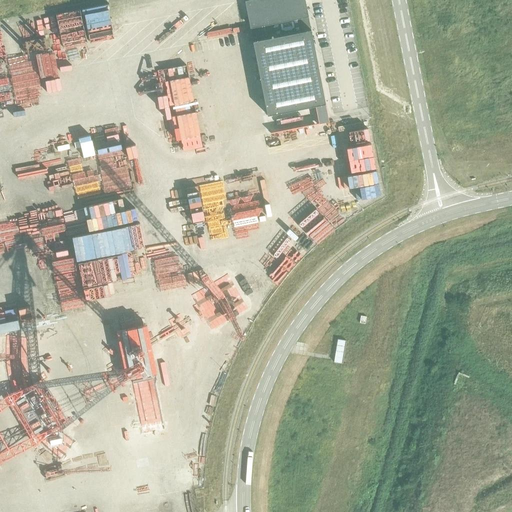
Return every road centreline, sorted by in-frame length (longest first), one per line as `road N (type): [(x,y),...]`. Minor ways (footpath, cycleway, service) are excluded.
road 1 (unclassified): [(246,511),(251,431),(275,361),(344,275),(376,248),(443,215)]
road 2 (unknown): [(152,511),(190,388),(193,258),(166,163)]
road 3 (unknown): [(0,279),(73,263),(72,230),(82,208),(166,163)]
road 4 (unclassified): [(443,215),(399,0)]
road 5 (unknown): [(0,139),(79,98),(166,163)]
road 6 (unknown): [(166,163),(212,159),(224,143),(227,60)]
road 7 (unknown): [(329,0),(354,144)]
